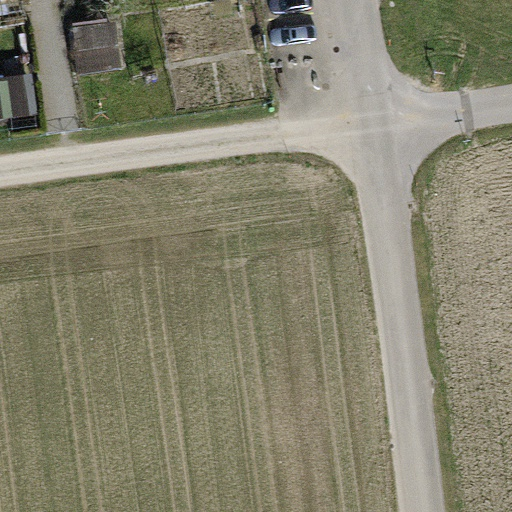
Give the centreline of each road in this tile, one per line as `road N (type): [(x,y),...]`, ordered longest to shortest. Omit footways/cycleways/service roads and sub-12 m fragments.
road 1 (unclassified): [(371,124),(396,226),(429,511)]
road 2 (residential): [(0,172),(371,124)]
road 3 (residential): [(371,124),(511,104)]
road 4 (unclassified): [(355,0),(371,124)]
